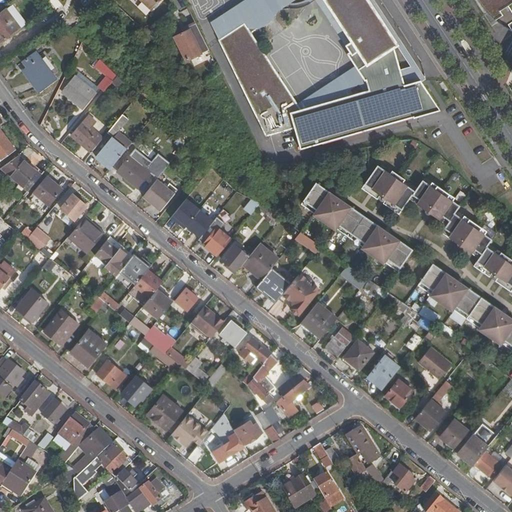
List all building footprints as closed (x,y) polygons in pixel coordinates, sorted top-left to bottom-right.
[(143,0),(153,8),(160,0),(143,0)] [(243,0),(210,22),(218,37),(246,21),(251,30),(295,0),(243,0)] [(246,21),(218,37),(267,135),(295,126),(301,147),(414,115),(414,116),(436,109),(417,78),(402,83),(392,45),(396,43),(369,0),(322,0),(355,49),(352,51),(376,86),(316,104),(317,106),(302,110),(251,30),(246,21)] [(511,0),(489,0),(496,7),(490,13),(493,16),(496,19),(498,21),(500,22),(505,25),(511,20),(511,9),(508,4),(511,1),(511,0)] [(0,40),(1,42),(19,29),(5,9),(0,12),(0,40)] [(189,29),(175,36),(186,59),(189,59),(210,49),(196,22),(188,26),(189,29)] [(22,69),(29,78),(39,92),(57,78),(35,50),(22,60),(26,66),(22,69)] [(105,77),(97,86),(103,92),(111,82),(116,76),(100,60),(94,67),(105,77)] [(64,90),(83,107),(94,93),(75,76),(64,90)] [(116,76),(111,82),(118,88),(123,82),(116,76)] [(130,116),(124,112),(109,131),(114,135),(130,116)] [(88,114),(72,133),(92,151),(102,139),(90,127),(96,121),(88,114)] [(0,160),(17,148),(0,125),(0,160)] [(114,136),(97,156),(110,168),(128,147),(114,136)] [(9,161),(0,167),(0,172),(25,195),(44,174),(20,153),(17,156),(9,161)] [(169,163),(158,155),(147,169),(150,171),(158,177),(169,163)] [(118,171),(138,186),(150,171),(147,169),(130,156),(118,171)] [(379,163),(362,186),(400,212),(410,196),(415,189),(403,180),(405,177),(393,168),(391,171),(379,163)] [(50,176),(36,192),(50,204),(65,188),(50,176)] [(167,213),(181,195),(158,177),(144,194),(167,213)] [(415,189),(410,196),(447,222),(455,211),(460,204),(448,195),(450,192),(438,183),(436,186),(423,178),(415,189)] [(411,246),(314,179),(300,201),(313,210),(312,211),(334,227),(335,225),(361,243),(360,245),(383,261),(384,259),(397,268),(411,246)] [(36,192),(31,198),(45,210),(50,204),(36,192)] [(71,223),(88,204),(75,193),(63,207),(69,212),(65,218),(71,223)] [(253,197),(249,202),(255,207),(258,205),(260,201),(253,197)] [(187,198),(171,216),(185,227),(187,224),(200,208),(187,198)] [(260,201),(258,205),(277,220),(282,215),(281,215),(261,201),(260,201)] [(202,207),(200,208),(187,224),(201,235),(215,218),(202,207)] [(254,211),(245,224),(254,230),(263,218),(254,211)] [(447,222),(442,230),(479,255),(487,245),(492,237),(480,228),(482,225),(470,217),(467,219),(455,211),(447,222)] [(89,214),(87,216),(99,226),(100,224),(89,214)] [(99,226),(87,216),(70,236),(75,240),(72,245),(80,252),(84,247),(89,252),(107,230),(100,224),(99,226)] [(216,216),(215,218),(201,235),(199,237),(205,242),(218,226),(221,228),(224,223),(216,216)] [(35,230),(30,226),(23,233),(28,238),(35,230)] [(35,230),(28,238),(42,249),(52,238),(38,226),(35,230)] [(218,226),(205,242),(218,253),(231,237),(221,228),(218,226)] [(309,246),(310,245),(317,250),(323,243),(302,229),(296,236),(309,246)] [(111,234),(107,239),(118,248),(120,245),(122,243),(111,234)] [(107,260),(105,263),(117,273),(120,270),(125,263),(120,259),(128,251),(120,245),(118,248),(107,239),(96,251),(107,260)] [(260,242),(250,255),(244,261),(251,267),(254,264),(266,273),(279,257),(260,242)] [(236,243),(224,258),(238,269),(244,261),(250,255),(236,243)] [(317,250),(316,251),(341,272),(346,266),(339,260),(342,256),(323,243),(317,250)] [(479,255),(474,263),(511,289),(511,288),(511,287),(511,262),(511,261),(511,257),(501,250),(499,253),(487,245),(479,255)] [(135,284),(146,270),(150,265),(135,252),(125,263),(120,270),(132,279),(125,289),(128,292),(135,284)] [(4,259),(0,264),(0,266),(11,276),(16,270),(4,259)] [(341,272),(340,273),(358,289),(369,276),(349,262),(346,266),(341,272)] [(420,285),(433,293),(432,295),(454,311),(455,309),(481,327),(481,329),(503,344),(504,343),(511,348),(511,316),(435,263),(420,285)] [(254,264),(251,267),(263,277),(266,273),(254,264)] [(0,266),(0,288),(0,289),(11,276),(0,266)] [(146,270),(135,284),(150,296),(157,287),(163,280),(148,268),(146,270)] [(307,276),(300,271),(278,297),(299,314),(320,288),(313,281),(314,280),(308,275),(307,276)] [(266,273),(263,277),(256,286),(272,300),(278,293),(272,288),(276,282),(266,273)] [(376,290),(375,291),(384,298),(390,291),(379,283),(371,277),(367,283),(376,290)] [(187,286),(176,299),(189,310),(200,297),(187,286)] [(173,300),(157,287),(150,296),(142,306),(158,318),(173,300)] [(34,320),(50,301),(33,288),(18,307),(34,320)] [(128,296),(142,302),(146,295),(132,288),(128,296)] [(94,301),(89,307),(96,313),(102,306),(105,302),(106,301),(99,295),(96,293),(91,299),(94,301)] [(337,316),(318,300),(302,320),(321,336),(337,316)] [(203,307),(193,319),(213,335),(225,320),(215,312),(212,315),(203,307)] [(62,343),(80,322),(63,309),(45,330),(62,343)] [(122,309),(118,315),(128,321),(131,315),(122,309)] [(423,313),(419,318),(432,327),(436,322),(423,313)] [(132,321),(145,332),(146,333),(150,327),(135,314),(131,320),(132,321)] [(226,339),(228,337),(236,344),(247,331),(232,319),(221,331),(225,334),(223,336),(226,339)] [(302,320),(300,323),(319,339),(321,336),(302,320)] [(343,324),(326,345),(338,355),(355,334),(343,324)] [(150,327),(146,333),(156,341),(163,347),(168,341),(150,327)] [(89,364),(104,346),(87,332),(72,350),(89,364)] [(145,334),(142,338),(148,344),(152,340),(145,334)] [(252,360),(256,354),(265,361),(272,352),(254,336),(241,351),(252,360)] [(359,369),(374,352),(358,339),(344,357),(359,369)] [(156,341),(150,348),(160,355),(165,348),(163,347),(156,341)] [(440,378),(452,363),(431,345),(420,360),(440,378)] [(160,355),(173,365),(178,359),(168,350),(165,348),(160,355)] [(238,355),(232,350),(222,362),(226,365),(229,367),(231,365),(230,364),(238,355)] [(272,352),(265,361),(254,375),(255,376),(250,382),(255,387),(253,389),(256,392),(258,391),(268,401),(273,395),(260,382),(270,370),(269,369),(278,358),(272,352)] [(204,360),(197,354),(186,366),(201,378),(206,382),(211,375),(199,365),(204,360)] [(385,355),(370,374),(385,386),(401,367),(385,355)] [(1,361),(0,362),(0,372),(9,361),(5,357),(1,361)] [(98,371),(118,388),(129,375),(108,358),(98,371)] [(0,393),(7,399),(15,389),(12,386),(21,376),(25,371),(11,359),(9,361),(0,372),(0,393)] [(226,365),(222,362),(211,375),(206,382),(209,384),(210,385),(226,365)] [(279,389),(276,391),(281,396),(302,379),(312,371),(311,371),(304,365),(290,376),(291,377),(279,388),(279,389)] [(146,395),(153,387),(138,375),(123,392),(136,403),(144,393),(146,395)] [(24,379),(21,376),(12,386),(15,389),(24,379)] [(401,406),(414,390),(399,378),(387,394),(401,406)] [(302,379),(281,396),(278,399),(291,414),(300,406),(293,398),(308,386),(302,379)] [(431,398),(438,403),(453,384),(446,379),(431,398)] [(511,380),(510,379),(502,391),(511,398),(511,380)] [(46,387),(37,380),(22,399),(30,405),(27,409),(33,414),(50,393),(45,389),(46,387)] [(165,428),(182,408),(164,393),(148,413),(165,428)] [(62,419),(60,418),(69,406),(57,397),(44,413),(56,422),(57,421),(59,422),(62,419)] [(438,403),(431,398),(416,417),(430,428),(446,409),(438,403)] [(314,414),(323,410),(319,402),(311,405),(314,414)] [(270,405),(265,409),(273,421),(279,418),(270,405)] [(265,409),(258,414),(274,441),(282,436),(273,421),(265,409)] [(216,449),(221,459),(245,445),(244,442),(238,433),(236,429),(224,410),(224,411),(212,425),(227,442),(216,449)] [(71,419),(70,418),(59,431),(73,443),(68,448),(68,447),(63,453),(59,458),(66,462),(85,438),(87,436),(82,433),(90,423),(77,412),(71,419)] [(186,412),(171,431),(186,443),(193,436),(199,440),(208,429),(186,412)] [(6,417),(3,421),(24,435),(29,428),(23,425),(21,427),(6,417)] [(444,424),(438,432),(455,446),(469,429),(455,418),(448,427),(444,424)] [(242,425),(245,429),(238,433),(244,442),(262,430),(257,421),(254,423),(252,419),(242,425)] [(87,436),(85,438),(87,441),(96,450),(91,455),(77,468),(81,472),(99,454),(99,452),(112,440),(97,423),(87,436)] [(359,426),(364,434),(366,433),(368,432),(363,423),(359,426)] [(236,429),(238,433),(245,429),(242,425),(236,429)] [(359,426),(348,433),(359,451),(364,447),(371,458),(379,453),(366,433),(364,434),(359,426)] [(29,428),(24,435),(35,442),(38,438),(34,435),(36,433),(29,428)] [(474,432),(459,451),(473,463),(485,449),(489,444),(474,432)] [(54,437),(50,433),(39,445),(44,449),(54,437)] [(87,441),(83,445),(91,455),(96,450),(87,441)] [(322,441),(315,446),(322,458),(329,453),(327,450),(322,441)] [(106,448),(99,454),(81,472),(75,478),(75,489),(75,490),(82,497),(88,492),(79,484),(91,473),(89,471),(100,461),(114,475),(123,468),(131,460),(116,444),(109,451),(106,448)] [(332,447),(327,450),(329,453),(334,462),(339,458),(332,447)] [(364,447),(359,451),(366,462),(371,458),(364,447)] [(493,456),(485,449),(473,463),(467,471),(472,476),(480,466),(492,476),(502,463),(497,458),(499,456),(495,453),(493,456)] [(329,453),(322,458),(327,466),(334,462),(329,453)] [(349,458),(363,482),(372,476),(366,467),(360,456),(358,453),(349,458)] [(0,463),(12,471),(16,465),(0,454),(0,463)] [(156,468),(150,461),(138,472),(145,478),(152,472),(156,468)] [(36,474),(18,462),(16,465),(12,471),(1,488),(8,492),(9,489),(22,497),(36,474)] [(0,489),(1,488),(12,471),(0,463),(0,489)] [(373,463),(366,467),(372,476),(378,486),(383,480),(373,463)] [(405,491),(417,476),(401,463),(394,470),(401,476),(395,483),(405,491)] [(511,466),(507,463),(494,478),(504,485),(504,484),(509,488),(508,489),(511,491),(511,466)] [(114,475),(113,477),(122,490),(125,496),(132,490),(130,488),(136,482),(123,468),(114,475)] [(328,469),(314,477),(329,502),(343,493),(328,469)] [(296,478),(284,485),(296,505),(316,492),(302,470),(295,475),(296,478)] [(155,477),(152,472),(145,478),(147,480),(149,482),(155,477)] [(420,485),(426,490),(435,478),(429,473),(420,485)] [(156,509),(170,498),(155,477),(149,482),(147,480),(126,497),(132,506),(137,502),(142,508),(150,501),(156,509)] [(130,511),(129,509),(132,507),(125,496),(122,490),(105,501),(111,511),(130,511)] [(275,511),(262,490),(244,501),(248,509),(251,507),(254,511),(275,511)] [(89,491),(88,492),(82,497),(81,497),(84,501),(92,494),(89,491)] [(461,511),(434,491),(423,505),(427,511),(433,511),(434,511),(461,511)] [(24,511),(53,511),(46,498),(24,511)]
